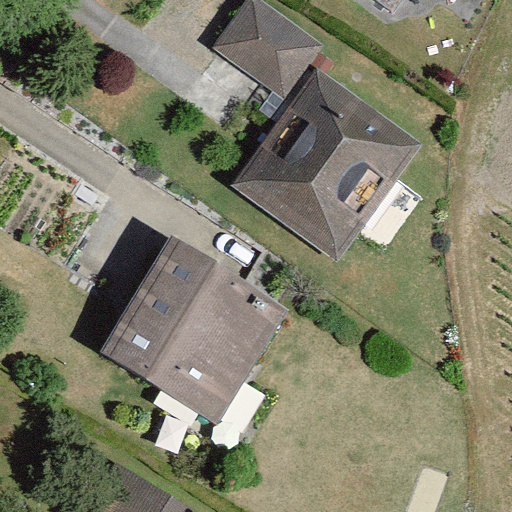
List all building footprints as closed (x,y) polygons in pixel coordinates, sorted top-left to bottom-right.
[(255,0),(253,0),(215,52),(282,101),(321,49),(255,0)] [(379,0),(402,15),(412,0),(379,0)] [(321,79),(239,194),(339,265),(421,149),(321,79)] [(177,246),(105,362),(109,365),(220,432),(283,320),(177,246)] [(184,511),(141,487),(126,511),(184,511)]
